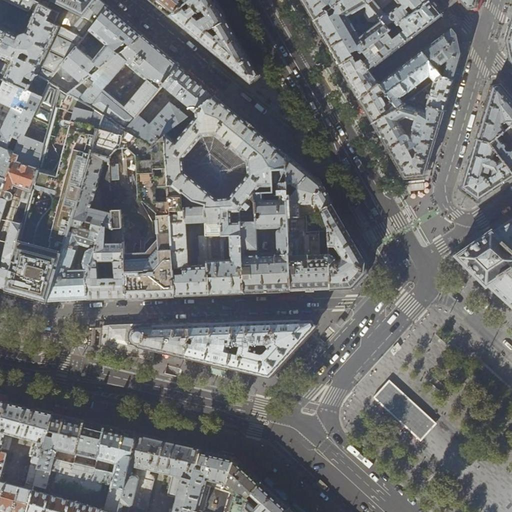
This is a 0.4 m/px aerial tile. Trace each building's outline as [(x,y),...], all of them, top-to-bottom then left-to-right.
[(54,23),(48,20),(53,10),(32,0),(0,0),(0,39),(1,40),(0,43),(0,77),(4,79),(27,90),(36,74),(48,81),(76,47),(84,38),(54,23)] [(50,0),(49,3),(41,0),(32,0),(53,10),(59,13),(54,23),(84,38),(90,30),(108,6),(101,0),(50,0)] [(150,0),(151,0),(154,3),(169,15),(170,16),(190,0),(150,0)] [(259,76),(253,66),(239,41),(225,17),(214,0),(190,0),(170,16),(184,27),(240,74),(251,83),(259,76)] [(314,21),(342,0),(301,0),(306,8),(314,21)] [(327,44),(340,65),(358,55),(390,30),(364,0),(342,0),(314,21),(327,44)] [(429,0),(364,0),(390,30),(395,26),(430,1),(429,0)] [(430,1),(395,26),(406,42),(424,28),(442,15),(433,5),(430,1)] [(169,15),(154,3),(153,4),(168,17),(169,15)] [(125,20),(108,6),(90,30),(107,45),(94,61),(76,47),(48,81),(60,88),(68,94),(143,35),(125,20)] [(395,26),(390,30),(358,55),(369,70),(385,57),(406,42),(395,26)] [(421,51),(437,73),(439,71),(440,67),(439,66),(444,62),(446,64),(442,77),(453,80),(461,53),(459,43),(457,34),(452,27),(421,51)] [(180,65),(160,49),(143,35),(68,94),(92,106),(104,114),(127,129),(138,115),(153,98),(163,85),(180,65)] [(440,77),(437,73),(421,51),(396,69),(383,79),(379,83),(398,109),(408,100),(410,99),(405,92),(419,81),(424,88),(440,77)] [(358,55),(340,65),(341,68),(350,84),(351,86),(354,91),(358,97),(359,99),(379,83),(378,81),(377,80),(374,76),(371,73),(370,71),(369,70),(369,71),(369,70),(358,55)] [(138,115),(127,129),(152,146),(154,144),(165,135),(167,133),(195,112),(216,96),(184,70),(180,65),(163,85),(177,96),(165,108),(153,98),(138,115)] [(0,177),(6,180),(12,164),(11,161),(21,135),(45,145),(60,88),(48,81),(36,74),(27,90),(4,79),(0,87),(0,177)] [(442,77),(440,77),(424,88),(428,94),(426,96),(429,97),(429,99),(423,98),(424,96),(420,91),(410,99),(408,100),(444,111),(445,107),(453,80),(442,77)] [(379,83),(359,99),(361,102),(366,111),(367,113),(373,123),(398,109),(379,83)] [(508,129),(511,126),(511,125),(511,99),(506,92),(500,85),(496,86),(493,86),(484,117),(477,139),(490,143),(499,136),(501,134),(506,130),(502,126),(503,123),(503,122),(504,122),(504,121),(505,121),(507,124),(505,125),(508,129)] [(92,106),(68,94),(60,88),(45,145),(6,289),(25,294),(40,299),(48,301),(69,232),(71,225),(73,218),(93,153),(104,114),(92,106)] [(219,98),(216,96),(195,112),(196,113),(196,117),(176,141),(167,133),(165,135),(170,197),(181,196),(183,193),(191,200),(191,201),(193,202),(194,202),(207,207),(220,206),(222,235),(226,235),(231,235),(241,234),(241,222),(256,222),(256,210),(249,210),(251,206),(248,203),(251,199),(255,202),(255,192),(257,192),(261,187),(273,186),(273,183),(272,169),(286,168),(286,154),(284,152),(282,151),(283,150),(280,148),(256,127),(251,124),(246,120),(223,100),(220,98),(219,98)] [(408,100),(398,109),(373,123),(375,127),(393,157),(399,168),(399,169),(405,177),(425,175),(429,162),(433,149),(435,142),(444,111),(408,100)] [(366,111),(361,102),(357,104),(363,112),(366,111)] [(125,278),(126,297),(133,297),(168,296),(175,295),(171,211),(173,210),(178,210),(182,210),(181,196),(170,197),(165,135),(154,144),(152,146),(127,129),(104,114),(93,153),(108,157),(110,157),(110,155),(117,147),(128,147),(135,153),(138,200),(143,200),(157,212),(157,219),(156,219),(157,232),(158,232),(158,238),(146,251),(124,252),(125,278)] [(511,138),(506,130),(501,134),(511,148),(511,149),(511,151),(507,150),(506,148),(506,147),(506,146),(506,145),(505,144),(504,143),(504,142),(499,136),(490,143),(498,153),(501,157),(511,171),(511,138)] [(45,145),(21,135),(11,161),(12,164),(6,180),(0,195),(0,287),(6,289),(45,145)] [(493,157),(498,153),(490,143),(477,139),(476,143),(463,187),(470,192),(479,199),(497,187),(511,176),(511,171),(501,157),(496,161),(493,157)] [(101,226),(104,227),(112,229),(111,214),(103,212),(99,188),(110,190),(108,157),(93,153),(73,218),(83,220),(83,221),(92,223),(101,226)] [(311,175),(286,154),(286,168),(287,181),(297,189),(295,191),(297,192),(294,195),(287,195),(288,217),(301,217),(304,216),(307,215),(321,211),(333,203),(321,183),(313,177),(311,175)] [(287,195),(287,181),(286,168),(272,169),(273,183),(280,183),(280,198),(278,200),(266,201),(264,198),(263,192),(257,192),(255,192),(255,202),(256,210),(256,222),(257,229),(280,228),(281,230),(280,230),(279,230),(278,231),(278,232),(278,234),(277,234),(277,244),(278,244),(278,249),(279,250),(279,251),(280,252),(281,252),(281,254),(258,255),(259,292),(272,291),(291,290),(288,217),(287,195)] [(405,177),(399,169),(396,170),(401,179),(404,185),(423,182),(425,175),(405,177)] [(315,174),(313,177),(321,183),(333,203),(342,220),(346,218),(327,184),(315,174)] [(179,215),(178,214),(173,214),(173,210),(171,211),(175,295),(193,295),(210,294),(206,236),(222,235),(220,206),(207,207),(194,202),(193,202),(191,201),(191,200),(183,193),(181,196),(182,210),(178,210),(179,215)] [(342,220),(333,203),(321,211),(328,228),(329,247),(335,247),(340,256),(335,259),(331,254),(329,254),(330,289),(352,288),(365,274),(366,266),(367,261),(353,237),(342,220)] [(115,278),(125,278),(124,252),(122,210),(111,211),(111,214),(112,229),(113,242),(114,261),(115,278)] [(301,217),(288,217),(291,290),(306,290),(317,289),(326,289),(330,289),(329,254),(321,255),(320,231),(307,231),(307,215),(304,216),(301,217)] [(73,230),(73,231),(73,232),(73,233),(69,232),(48,301),(68,300),(88,299),(86,278),(101,226),(92,223),(89,231),(81,228),(83,221),(83,220),(73,218),(71,225),(75,227),(75,228),(74,228),(73,229),(73,230)] [(511,218),(494,231),(492,229),(465,247),(455,255),(487,287),(488,286),(511,307),(511,218)] [(258,255),(257,229),(256,222),(241,222),(241,234),(244,292),(251,292),(259,292),(258,255)] [(125,278),(115,278),(99,278),(99,272),(104,271),(105,270),(105,267),(106,267),(105,261),(114,261),(113,242),(102,243),(104,227),(101,226),(86,278),(88,299),(111,298),(126,297),(125,278)] [(244,292),(241,234),(231,235),(232,260),(225,260),(224,242),(226,240),(226,235),(222,235),(206,236),(210,294),(229,293),(244,292)] [(461,290),(464,287),(459,281),(455,284),(461,290)] [(110,339),(131,344),(155,350),(209,362),(212,363),(228,367),(232,368),(250,372),(270,377),(280,365),(291,354),(294,350),(300,344),(310,334),(316,326),(313,319),(268,321),(252,322),(240,322),(222,323),(200,324),(171,325),(111,327),(110,339)] [(131,344),(110,339),(109,349),(153,360),(155,350),(131,344)] [(228,367),(212,363),(211,371),(226,375),(228,367)] [(435,423),(389,381),(374,398),(419,438),(421,440),(436,424),(435,423)] [(26,511),(39,467),(53,413),(30,408),(6,402),(0,425),(0,507),(2,508),(13,511),(26,511)] [(54,409),(53,413),(64,416),(66,412),(64,409),(57,407),(54,409)] [(64,416),(53,413),(39,467),(71,474),(74,463),(54,459),(57,447),(77,452),(85,421),(68,417),(64,416)] [(88,422),(85,421),(77,452),(77,453),(98,457),(105,426),(88,422)] [(123,487),(129,463),(136,433),(122,430),(105,426),(98,457),(95,467),(92,479),(103,482),(111,484),(123,487)] [(129,463),(151,468),(172,473),(193,478),(201,448),(169,441),(136,433),(129,463)] [(214,511),(225,483),(235,456),(234,456),(219,452),(205,449),(201,448),(193,478),(184,507),(201,511),(214,511)] [(239,452),(236,456),(252,472),(256,468),(239,452)] [(236,456),(235,456),(225,483),(214,511),(244,511),(249,494),(262,481),(259,478),(255,474),(252,472),(236,456)] [(71,474),(92,479),(95,467),(74,462),(74,463),(71,474)] [(128,511),(129,511),(132,511),(131,511),(145,511),(153,485),(150,481),(148,480),(151,468),(129,463),(123,487),(117,511),(106,511),(104,511),(103,511),(128,511)] [(103,511),(104,511),(106,511),(117,511),(123,487),(111,484),(105,509),(52,495),(55,482),(85,490),(85,489),(93,491),(95,494),(102,492),(101,489),(103,482),(92,479),(71,474),(39,467),(26,511),(103,511)] [(193,478),(172,473),(167,493),(168,494),(168,495),(176,497),(174,509),(169,508),(168,511),(183,511),(184,507),(193,478)] [(267,475),(262,481),(285,502),(290,497),(267,475)] [(284,511),(290,507),(287,504),(285,502),(262,481),(249,494),(244,511),(284,511)] [(305,511),(294,501),(290,507),(295,511),(305,511)]
